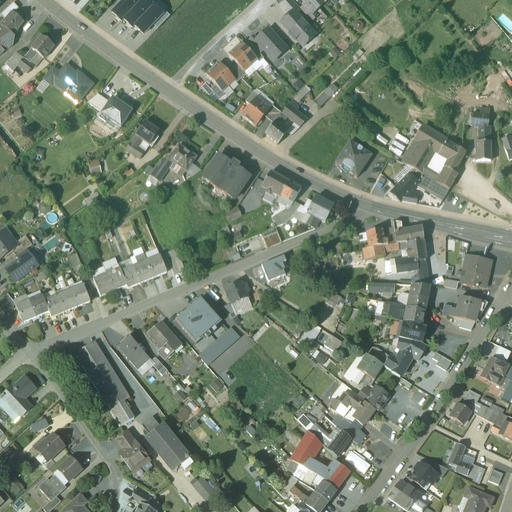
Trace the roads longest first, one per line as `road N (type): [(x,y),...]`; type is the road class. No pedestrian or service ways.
road 1 (residential): [(369,210),(28,352)]
road 2 (residential): [(364,511),(498,310),(511,301)]
road 3 (tertiary): [(369,210),(300,178),(166,91)]
road 4 (residential): [(122,511),(116,467),(28,352)]
road 5 (tertiary): [(166,91),(42,0)]
road 6 (tertiary): [(511,244),(369,210)]
road 7 (residential): [(262,0),(166,91)]
